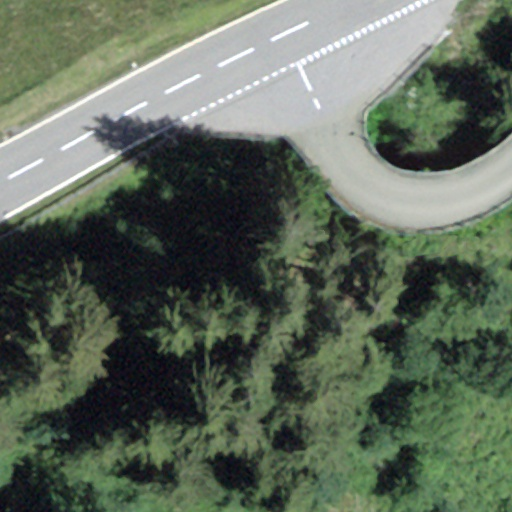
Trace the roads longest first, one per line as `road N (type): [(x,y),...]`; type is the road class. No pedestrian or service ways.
road 1 (secondary): [(365,0),(0,181)]
road 2 (track): [(511,153),(480,176),(427,191),(379,184),(344,156),(287,36)]
